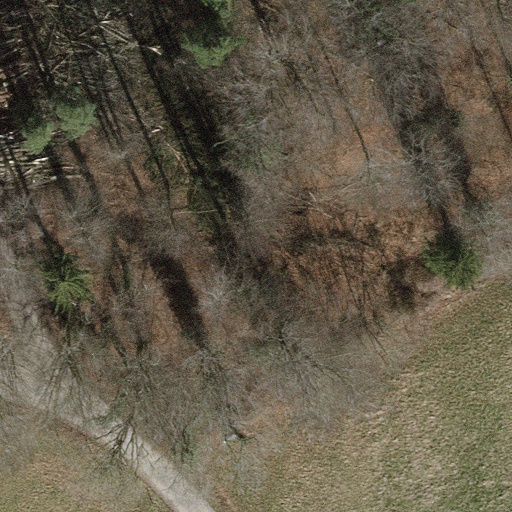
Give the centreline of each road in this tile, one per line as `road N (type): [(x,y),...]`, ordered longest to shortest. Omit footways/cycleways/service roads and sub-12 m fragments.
road 1 (track): [(0,382),(101,417),(171,470),(202,511)]
road 2 (track): [(63,399),(0,256)]
